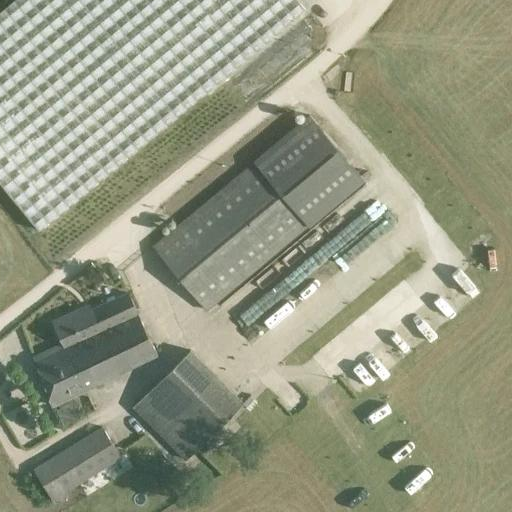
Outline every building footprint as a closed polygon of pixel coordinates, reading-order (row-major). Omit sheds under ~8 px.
[(298,0),(13,0),(0,11),(0,184),(39,232),(279,33),(306,10),(298,0)] [(206,311),(308,227),(309,228),(365,182),(312,117),(256,163),(257,164),(154,248),(206,311)] [(341,229),(347,238),(377,221),(371,211),(341,229)] [(83,307),(53,321),(63,344),(64,343),(66,348),(139,317),(129,295),(128,293),(86,312),(83,307)] [(157,358),(139,317),(66,348),(64,343),(63,344),(32,358),(53,405),(157,358)] [(132,409),(186,462),(246,403),(192,349),(132,409)] [(101,427),(33,469),(54,503),(68,494),(66,492),(120,458),(101,427)] [(219,447),(210,455),(241,486),(249,478),(219,447)]
